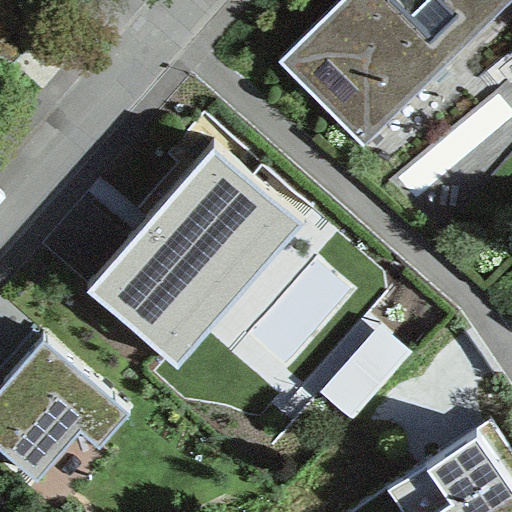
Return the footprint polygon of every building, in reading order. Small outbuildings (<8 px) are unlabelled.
[(44,0),(0,0),(0,4),(35,36),(38,33),(57,11),(44,0)] [(335,0),(279,55),(363,142),(508,0),(335,0)] [(0,53),(14,60),(35,36),(0,4),(0,53)] [(212,138),(89,279),(179,355),(300,213),(212,138)] [(45,332),(0,382),(0,436),(36,469),(80,420),(99,438),(128,405),(45,332)] [(511,511),(511,445),(491,413),(388,480),(408,511),(511,511)]
